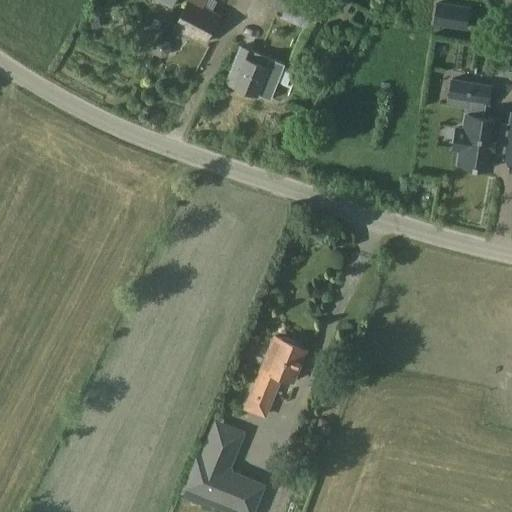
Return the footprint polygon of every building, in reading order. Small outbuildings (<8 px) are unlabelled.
[(187,0),(173,28),(203,44),(219,15),(203,6),(206,0),(187,0)] [(299,26),(301,19),(314,24),(322,0),(268,0),(267,5),(284,12),(281,19),(299,26)] [(98,17),(89,19),(92,29),(100,27),(98,17)] [(467,28),(436,19),(431,38),(461,47),(467,28)] [(169,42),(162,39),(155,41),(152,47),(154,54),(160,58),(167,55),(171,49),(169,42)] [(284,65),(250,51),(240,47),(227,83),(270,100),(284,65)] [(491,86),(451,79),(447,104),(468,107),(464,130),(456,129),(453,148),(461,150),(459,164),(490,169),(493,154),(505,156),(509,124),(498,122),(498,119),(482,116),(485,102),(488,103),(491,86)] [(288,379),(300,348),(274,338),(246,407),(262,414),(278,375),(288,379)] [(231,468),(196,454),(180,494),(223,511),(253,511),(266,484),(231,468)]
